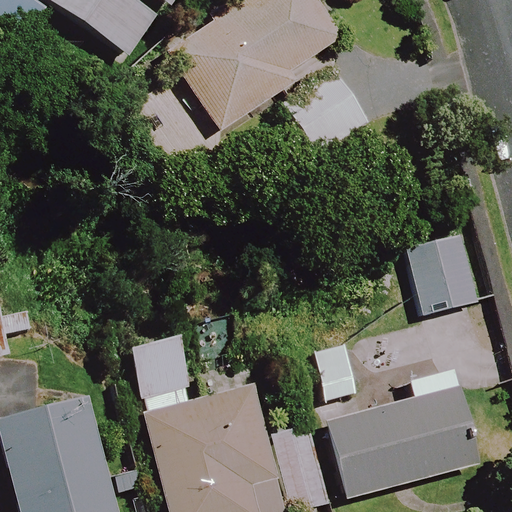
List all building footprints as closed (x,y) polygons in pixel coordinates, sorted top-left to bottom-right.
[(36,13),(13,0),(0,0),(0,38),(16,48),(36,13)] [(171,0),(27,0),(26,2),(118,64),(145,24),(152,28),(171,0)] [(311,165),(362,130),(323,74),(296,93),(286,77),(331,46),(299,0),(253,0),(159,65),(211,141),(267,102),(311,165)] [(470,309),(452,241),(395,256),(413,324),(470,309)] [(270,511),(255,448),(243,397),(182,412),(164,346),(117,359),(155,511),(270,511)] [(342,357),(301,367),(312,411),(353,401),(342,357)] [(466,475),(442,379),(400,390),(406,410),(317,432),(336,508),(466,475)] [(108,511),(81,409),(0,430),(0,482),(7,511),(108,511)]
